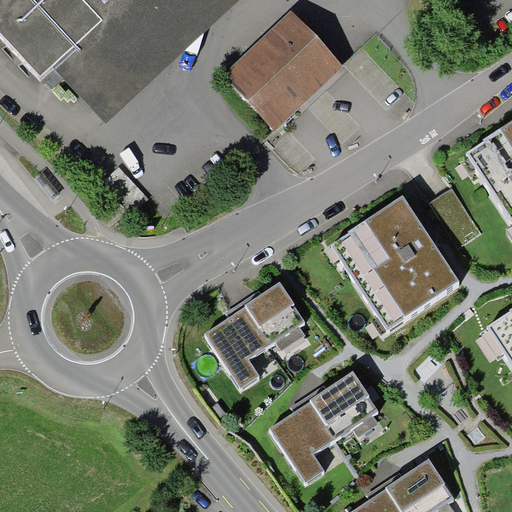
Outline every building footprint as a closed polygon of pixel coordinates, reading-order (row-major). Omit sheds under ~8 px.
[(0,0),(0,44),(34,83),(50,70),(100,127),(244,0),(0,0)] [(343,72),(293,16),(222,79),(272,135),(343,72)] [(511,125),(462,157),(511,230),(511,125)] [(328,248),(387,335),(458,286),(401,200),(328,248)] [(244,309),(268,348),(304,326),(280,287),(244,309)] [(268,348),(244,309),(201,337),(237,393),(259,379),(248,361),(268,348)] [(511,312),(485,330),(511,370),(511,312)] [(310,403),(337,443),(378,416),(350,376),(310,403)] [(337,443),(310,403),(265,434),(305,491),(326,477),(314,459),(337,443)] [(386,488),(401,511),(450,511),(455,509),(451,502),(454,499),(429,461),(386,488)] [(401,511),(386,488),(350,511),(401,511)]
